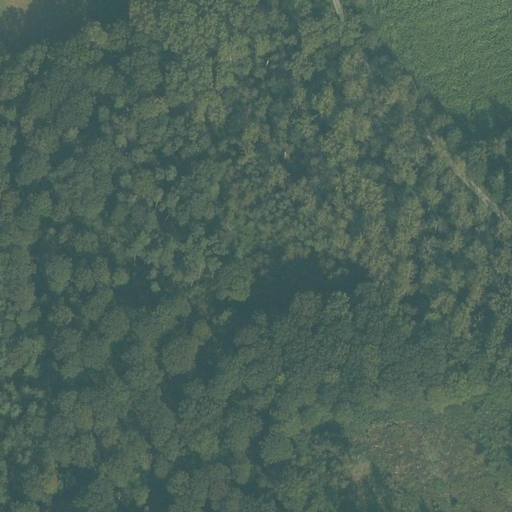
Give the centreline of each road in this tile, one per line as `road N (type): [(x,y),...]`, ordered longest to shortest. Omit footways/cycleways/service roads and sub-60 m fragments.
road 1 (unknown): [(262,0),(284,91),(511,329)]
road 2 (track): [(342,8),(391,95),(511,214)]
